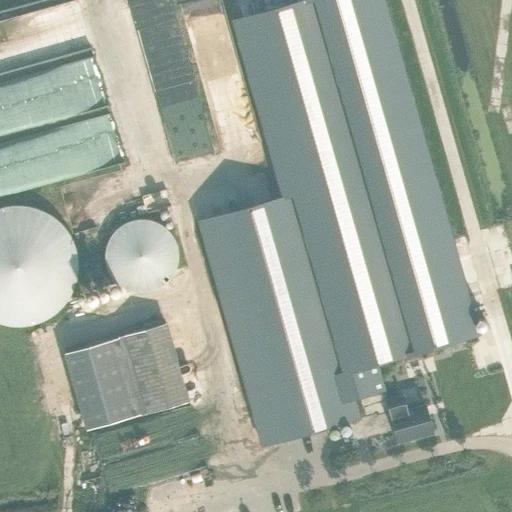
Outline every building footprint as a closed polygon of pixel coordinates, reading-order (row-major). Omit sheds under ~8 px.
[(168,120),(202,111),(196,84),(187,86),(185,80),(160,86),(168,120)] [(212,129),(188,130),(188,125),(180,125),(180,152),(213,151),(212,129)] [(348,420),(354,439),(394,428),(398,442),(433,432),(425,404),(407,409),(403,394),(387,398),(377,362),(420,350),(373,172),(202,218),(262,443),(348,420)] [(64,310),(77,279),(73,248),(59,221),(28,208),(10,210),(4,213),(6,213),(0,216),(0,322),(14,328),(34,326),(64,310)] [(128,221),(121,225),(116,229),(111,235),(108,241),(106,248),(105,255),(106,262),(108,269),(111,275),(116,281),(121,285),(128,289),(135,291),(142,292),(149,291),(156,289),(162,285),(168,281),(172,275),(175,269),(178,262),(178,255),(178,248),(175,241),(172,235),(168,229),(162,225),(156,221),(149,219),(142,218),(135,219),(128,221)] [(167,322),(116,337),(139,415),(190,401),(167,322)] [(131,415),(109,339),(63,353),(85,429),(131,415)] [(144,449),(104,456),(110,485),(182,471),(177,444),(165,447),(166,454),(146,458),(144,449)]
